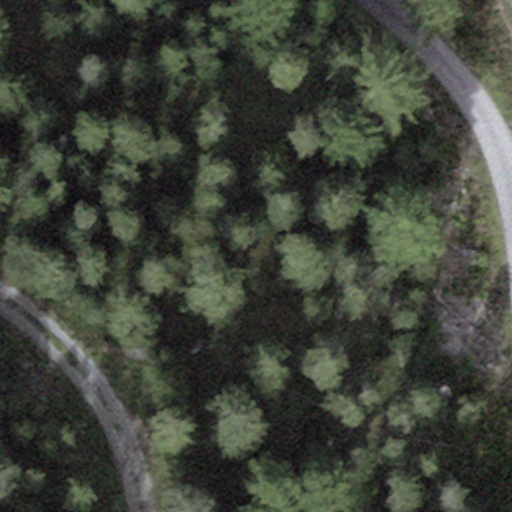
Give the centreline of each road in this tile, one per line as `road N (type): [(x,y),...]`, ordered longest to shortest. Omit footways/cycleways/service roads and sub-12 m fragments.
road 1 (track): [(149,511),(149,490),(76,363),(0,307)]
road 2 (track): [(511,189),(496,125),(473,86),(383,0)]
